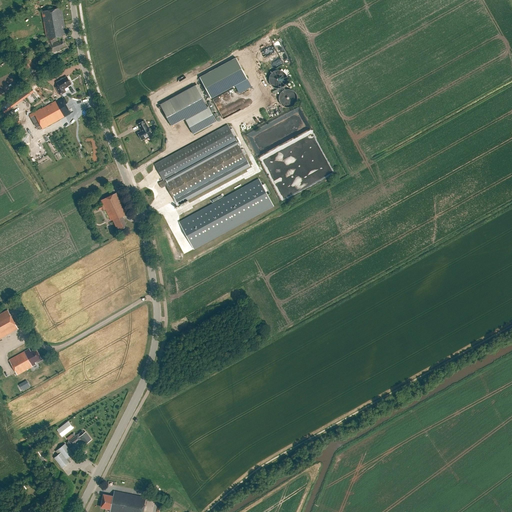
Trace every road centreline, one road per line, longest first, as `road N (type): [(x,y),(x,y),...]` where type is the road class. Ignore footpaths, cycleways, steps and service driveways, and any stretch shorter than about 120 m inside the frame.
road 1 (secondary): [(79,511),(151,362),(156,312),(153,264),(99,124),(70,0)]
road 2 (track): [(155,294),(60,348),(21,337)]
